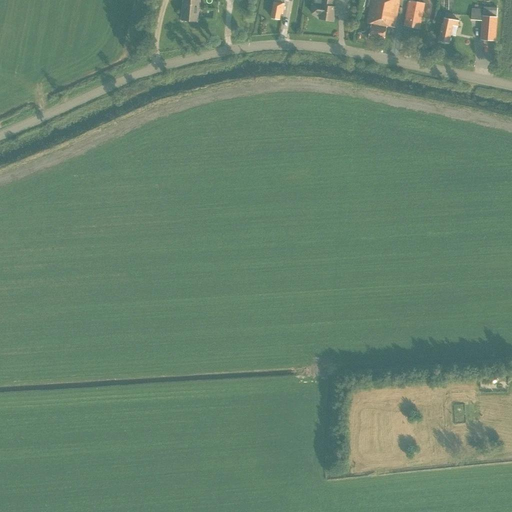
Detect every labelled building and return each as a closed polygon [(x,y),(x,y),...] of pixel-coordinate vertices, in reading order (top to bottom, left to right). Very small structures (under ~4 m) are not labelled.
[(198,21),(199,0),(182,0),(181,19),(198,21)] [(282,3),(282,0),(273,0),(274,2),(273,1),(270,17),(279,19),(280,13),(282,14),(284,4),(282,3)] [(331,6),(331,0),(321,0),(321,4),(312,3),(310,14),(319,15),(318,18),(332,20),(334,6),(331,6)] [(394,27),(399,0),(370,0),(366,22),(371,23),(368,36),(383,39),(386,26),(394,27)] [(419,28),(424,3),(408,0),(407,0),(403,25),(419,28)] [(496,16),(496,10),(471,8),(470,20),(481,21),(480,39),(495,41),(496,16)] [(457,26),(458,21),(443,17),(442,23),(438,41),(448,43),(452,25),(457,26)] [(464,405),(452,406),(453,425),(465,424),(464,405)]
